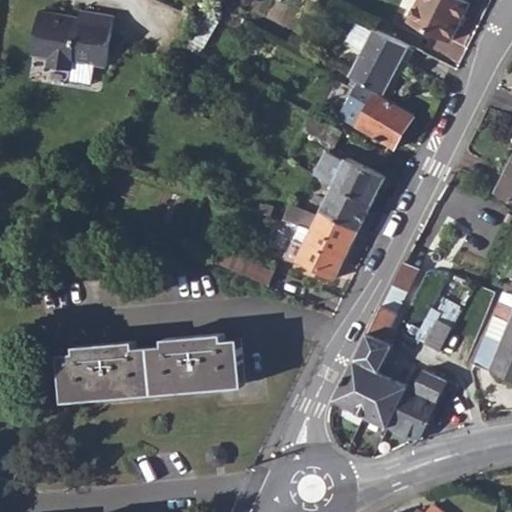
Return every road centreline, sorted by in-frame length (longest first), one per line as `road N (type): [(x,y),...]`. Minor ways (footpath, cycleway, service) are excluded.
road 1 (residential): [(511,12),(310,407),(303,455)]
road 2 (tertiary): [(511,445),(344,491)]
